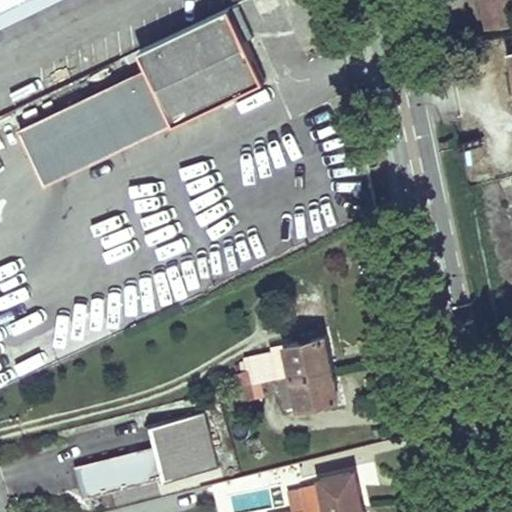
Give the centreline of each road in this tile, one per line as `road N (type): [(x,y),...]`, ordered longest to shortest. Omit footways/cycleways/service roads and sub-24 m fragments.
road 1 (primary): [(382,0),(487,511)]
road 2 (unknown): [(392,50),(312,75),(272,103),(175,144),(99,196),(73,195)]
road 3 (unknown): [(248,340),(194,377),(0,427)]
